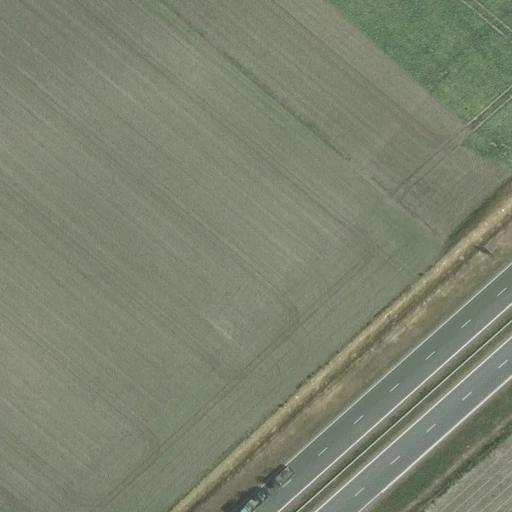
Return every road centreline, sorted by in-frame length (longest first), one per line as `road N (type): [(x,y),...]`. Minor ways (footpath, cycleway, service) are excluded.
road 1 (trunk): [(511,286),(262,511)]
road 2 (trunk): [(338,511),(511,357)]
